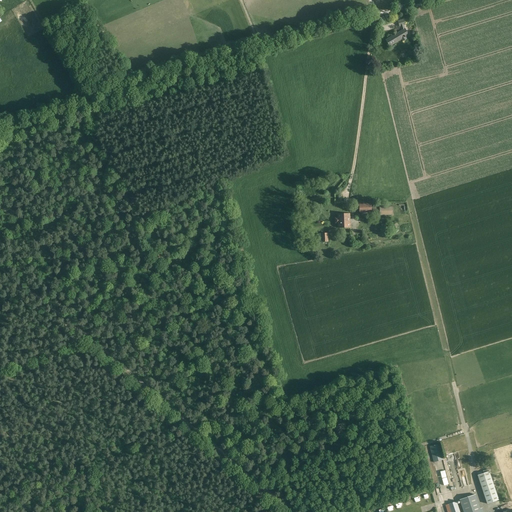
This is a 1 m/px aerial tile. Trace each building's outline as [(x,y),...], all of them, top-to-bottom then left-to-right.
[(401,31),(385,40),(389,47),(402,39),(403,41),(407,39),(406,37),(409,35),(405,29),(404,25),(405,25),(404,19),(397,21),(399,27),(401,26),(402,30),(401,31)] [(359,213),(371,213),(371,212),(379,212),(379,206),(371,206),(371,204),(359,204),(359,213)] [(392,207),(380,207),(380,216),(392,215),(392,207)] [(350,214),(338,214),(339,228),(350,228),(350,214)] [(317,243),(328,243),(327,234),(317,234),(317,243)] [(433,462),(442,460),(438,444),(429,446),(433,462)] [(489,471),(477,475),(487,504),(498,500),(489,471)] [(480,511),(475,495),(460,500),(463,511),(480,511)] [(459,511),(456,501),(445,505),(447,511),(459,511)]
